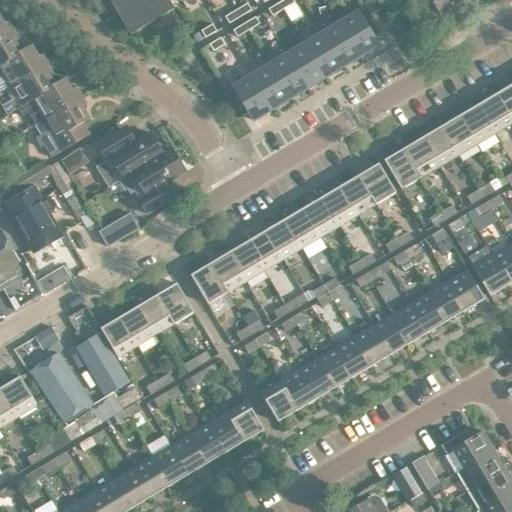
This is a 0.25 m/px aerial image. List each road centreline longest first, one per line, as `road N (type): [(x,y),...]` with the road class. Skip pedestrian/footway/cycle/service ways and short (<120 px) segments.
road 1 (residential): [(237,186),(511,24)]
road 2 (residential): [(0,332),(237,186)]
road 3 (residential): [(301,511),(304,483),(460,392),(483,389),(511,422)]
road 4 (residential): [(237,186),(188,114),(46,0)]
